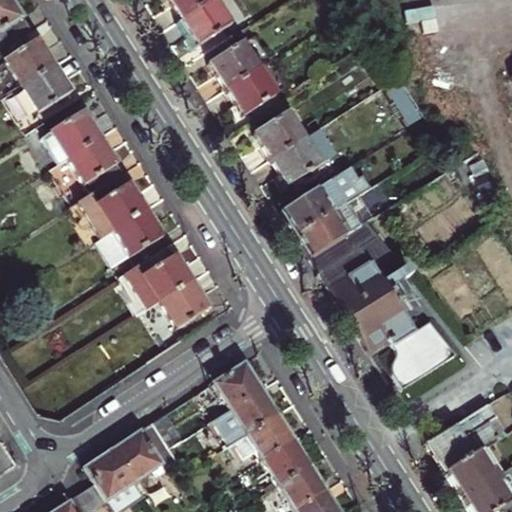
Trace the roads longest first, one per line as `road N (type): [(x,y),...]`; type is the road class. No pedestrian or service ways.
road 1 (tertiary): [(286,312),(85,0)]
road 2 (residential): [(45,472),(286,312)]
road 3 (tertiary): [(414,511),(286,312)]
